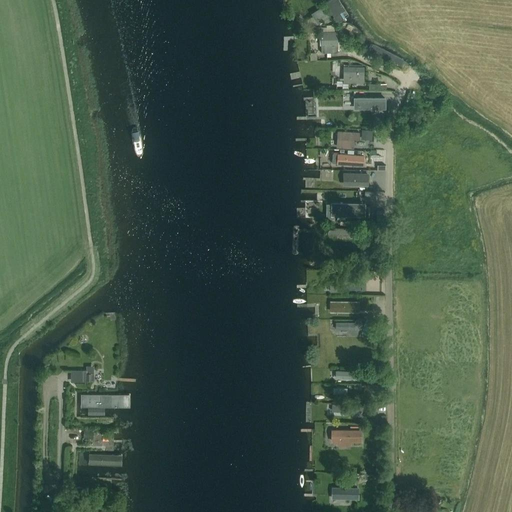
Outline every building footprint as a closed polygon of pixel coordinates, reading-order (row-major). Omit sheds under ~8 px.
[(348,16),(337,0),(325,0),(325,1),(339,22),(348,16)] [(317,25),(323,22),(325,23),(331,19),(325,9),(312,17),(317,25)] [(354,33),(346,24),(343,27),(351,35),(354,33)] [(321,32),(321,54),(336,53),(335,32),(321,32)] [(362,79),(362,68),(344,67),(344,79),(362,79)] [(365,108),(365,109),(385,109),(385,98),(357,98),(357,108),(365,108)] [(342,132),(342,135),(341,147),(345,147),(345,148),(353,148),(354,137),(357,138),(357,133),(342,132)] [(345,155),(345,161),(345,162),(365,163),(365,164),(364,164),(363,167),(368,167),(369,159),(363,158),(363,156),(345,155)] [(349,174),(349,185),(368,185),(368,175),(349,174)] [(327,205),(326,219),(334,219),(334,215),(363,215),(363,205),(333,204),(333,205),(327,205)] [(336,291),(344,291),(344,275),(335,275),(336,291)] [(356,277),(344,278),(345,289),(356,289),(356,277)] [(330,314),(358,314),(358,303),(330,302),(330,314)] [(70,383),(76,383),(88,383),(88,381),(94,381),(94,374),(94,370),(70,370),(70,383)] [(130,394),(81,394),(81,408),(130,409),(130,394)] [(360,431),(333,431),(332,431),(332,441),(360,441),(360,431)] [(122,455),(88,454),(87,467),(122,468),(122,455)] [(359,488),(332,487),(331,500),(359,500),(359,488)]
